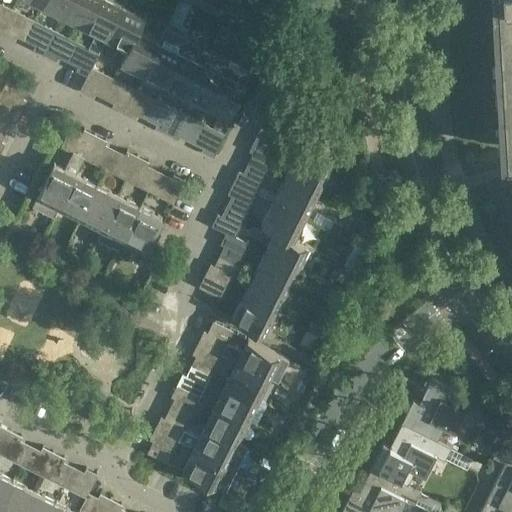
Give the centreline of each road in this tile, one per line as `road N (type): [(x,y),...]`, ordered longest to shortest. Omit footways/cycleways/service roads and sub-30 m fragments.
road 1 (residential): [(120,465),(189,321),(185,293),(206,248),(202,222),(224,178)]
road 2 (tertiary): [(410,0),(403,71),(409,145),(464,284)]
road 3 (residential): [(283,511),(358,382),(464,284)]
road 4 (residential): [(224,178),(47,92)]
road 5 (residential): [(0,405),(120,465)]
